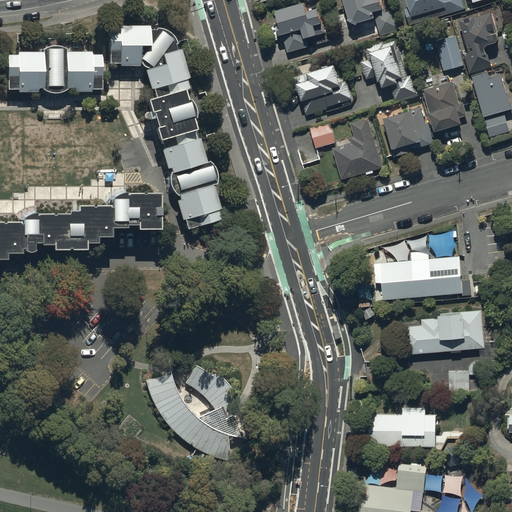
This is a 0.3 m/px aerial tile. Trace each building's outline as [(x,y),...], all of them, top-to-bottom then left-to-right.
[(381,0),(344,0),(352,24),(360,29),(378,24),(376,19),(386,16),(381,0)] [(407,0),(411,10),(406,12),(411,28),(466,11),(462,0),(407,0)] [(307,9),(278,17),(289,55),(310,49),(308,41),(327,36),(320,14),(310,17),(307,9)] [(493,16),(462,25),(471,57),(466,58),(471,77),(493,70),(490,61),(486,62),(482,50),(491,47),(490,42),(500,40),(493,16)] [(160,28),(108,28),(108,69),(133,69),(143,69),(153,100),(144,102),(185,232),(226,219),(201,138),(197,131),(185,94),(192,88),(176,38),(171,33),(160,28)] [(457,38),(437,44),(446,74),(466,68),(457,38)] [(384,44),(365,50),(369,63),(363,65),(368,82),(378,79),(381,88),(383,88),(385,93),(393,91),(397,104),(419,97),(413,78),(407,79),(397,43),(385,47),(384,44)] [(101,54),(5,53),(4,93),(30,93),(101,94),(101,54)] [(337,71),(310,79),(312,86),(299,90),(308,118),(329,111),(328,109),(353,102),(348,83),(342,85),(337,71)] [(490,75),(474,80),(486,121),(506,115),(511,113),(511,102),(510,97),(509,97),(503,79),(492,82),(490,75)] [(455,85),(425,93),(438,139),(465,131),(463,121),(469,119),(465,106),(461,107),(455,85)] [(422,110),(385,121),(396,158),(433,147),(422,110)] [(511,134),(506,115),(486,121),(492,140),(511,134)] [(370,121),(352,127),(356,140),(352,141),(353,147),(334,152),(344,183),(384,171),(370,121)] [(331,125),(311,131),(317,151),(337,145),(331,125)] [(159,233),(159,198),(118,198),(109,202),(109,211),(76,210),(65,217),(23,219),(17,226),(0,226),(0,260),(4,261),(4,254),(32,254),(32,246),(49,246),(49,253),(85,253),(85,245),(96,245),(96,239),(110,239),(110,231),(125,231),(125,228),(136,228),(136,233),(159,233)] [(404,243),(384,249),(387,258),(407,252),(404,243)] [(462,292),(459,256),(428,259),(428,250),(411,252),(412,260),(373,263),(375,283),(382,282),(383,299),(462,292)] [(484,343),(480,305),(441,308),(441,312),(420,314),(421,321),(401,323),(404,350),(484,343)] [(332,327),(336,339),(341,338),(338,326),(332,327)] [(172,385),(169,375),(145,380),(147,387),(149,394),(163,421),(182,439),(205,453),(230,461),(226,435),(248,439),(237,413),(228,418),(223,412),(236,405),(234,401),(231,398),(229,394),(226,391),(230,388),(223,380),(214,372),(210,377),(207,373),(203,370),(199,368),(194,365),(185,383),(197,391),(207,400),(214,410),(196,418),(191,413),(186,408),(182,402),(177,395),(172,385)] [(469,388),(469,367),(448,367),(448,388),(469,388)] [(402,411),(368,410),(367,441),(435,443),(435,411),(424,411),(424,404),(402,403),(402,411)] [(398,463),(395,484),(361,480),(357,511),(434,511),(435,509),(410,506),(413,487),(423,488),(426,466),(398,463)]
